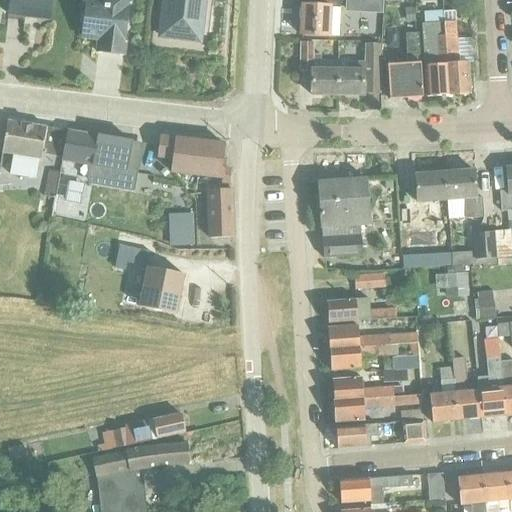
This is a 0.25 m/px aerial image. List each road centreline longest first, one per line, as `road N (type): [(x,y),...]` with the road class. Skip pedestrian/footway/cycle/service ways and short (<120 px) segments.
road 1 (residential): [(260,511),(249,314),(251,127)]
road 2 (residential): [(311,463),(288,130)]
road 3 (tertiary): [(251,127),(0,98)]
road 4 (tertiary): [(288,130),(500,130)]
road 5 (residential): [(311,463),(511,444)]
road 6 (residential): [(500,130),(494,0)]
road 7 (tertiary): [(251,127),(260,0)]
